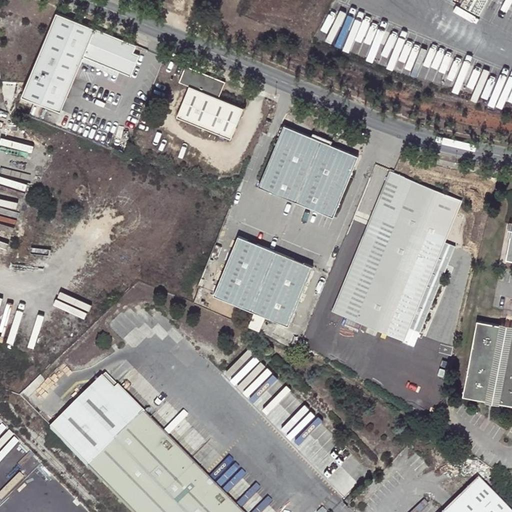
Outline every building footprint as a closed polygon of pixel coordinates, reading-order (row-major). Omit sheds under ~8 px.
[(20,97),(60,113),(82,58),(129,78),(138,56),(132,54),(135,45),(56,12),(49,29),(26,83),(20,97)] [(225,81),(186,65),(179,81),(189,86),(177,116),(231,138),(244,108),(219,97),(225,81)] [(259,186),(332,217),(352,170),(357,157),(331,146),(312,138),(285,126),(284,128),(282,128),(279,135),(281,136),(280,139),(259,186)] [(312,138),(331,146),(333,142),(314,134),(312,138)] [(392,172),(333,312),(403,341),(408,328),(420,333),(456,248),(444,243),(462,202),(392,172)] [(311,267),(238,236),(213,294),(286,325),(311,267)] [(465,398),(487,402),(502,327),(478,322),(472,353),(474,353),(472,367),(470,367),(465,398)] [(500,404),(511,341),(511,328),(502,327),(487,402),(500,404)] [(511,341),(500,404),(511,405),(511,341)] [(49,430),(130,511),(233,511),(114,391),(102,378),(52,427),(49,430)] [(241,511),(118,387),(114,391),(233,511),(241,511)] [(511,511),(479,478),(445,511),(511,511)]
